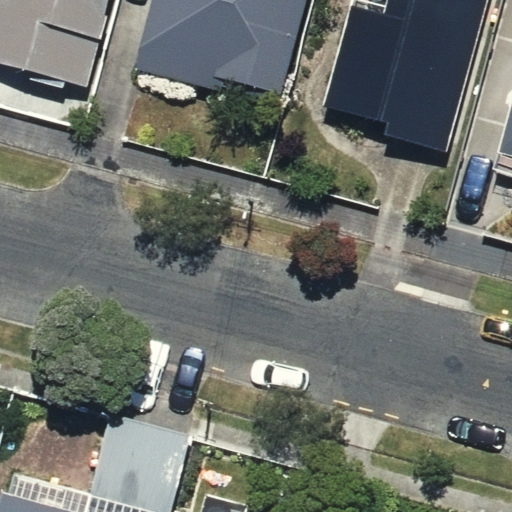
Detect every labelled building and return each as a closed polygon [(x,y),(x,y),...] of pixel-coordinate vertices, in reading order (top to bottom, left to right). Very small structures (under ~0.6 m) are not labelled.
[(0,0),(0,81),(110,111),(140,0),(0,0)] [(305,131),(340,0),(172,0),(149,89),(305,131)] [(511,33),(511,0),(377,0),(342,133),(475,169),(511,33)] [(511,175),(511,121),(499,172),(511,175)] [(99,497),(16,475),(5,511),(205,511),(209,497),(223,448),(119,420),(99,497)] [(0,511),(5,511),(16,475),(23,447),(0,441),(0,511)]
